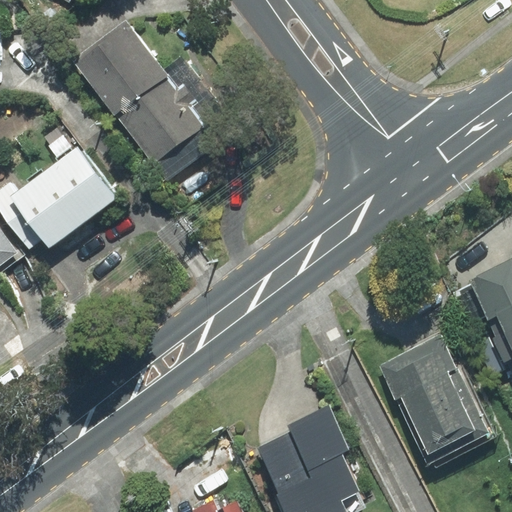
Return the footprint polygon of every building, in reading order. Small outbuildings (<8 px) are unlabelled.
[(132,30),(76,72),(157,178),(212,137),(132,30)] [(119,204),(77,151),(10,202),(52,256),(119,204)] [(0,230),(0,273),(21,258),(0,230)] [(511,263),(468,285),(511,373),(511,263)] [(489,441),(441,338),(379,364),(427,468),(489,441)] [(363,511),(372,506),(328,406),(252,447),(278,511),(363,511)]
